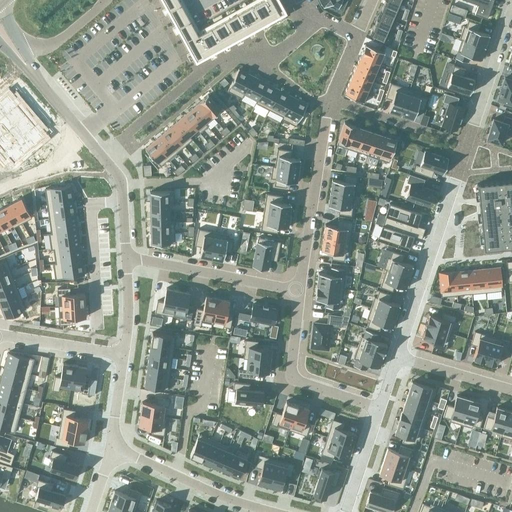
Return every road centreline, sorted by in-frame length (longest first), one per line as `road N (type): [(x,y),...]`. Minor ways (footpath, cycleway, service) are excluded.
road 1 (residential): [(398,357),(511,7)]
road 2 (residential): [(300,290),(329,102)]
road 3 (residential): [(379,408),(293,380),(300,290)]
road 4 (residential): [(126,259),(300,290)]
road 5 (residential): [(268,511),(111,449)]
road 6 (residential): [(96,328),(89,204),(122,201)]
road 7 (residential): [(122,355),(0,337)]
